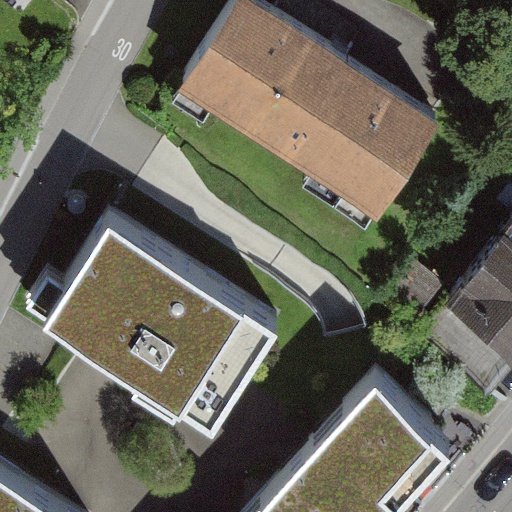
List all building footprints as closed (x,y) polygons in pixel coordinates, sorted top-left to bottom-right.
[(441,106),(269,0),(229,0),(177,84),(377,208),(441,106)] [(511,371),(511,209),(417,326),(496,390),(511,371)] [(105,236),(39,340),(206,446),(273,342),(105,236)] [(374,389),(260,511),(404,511),(453,458),(374,389)] [(0,511),(29,511),(0,494),(0,511)]
